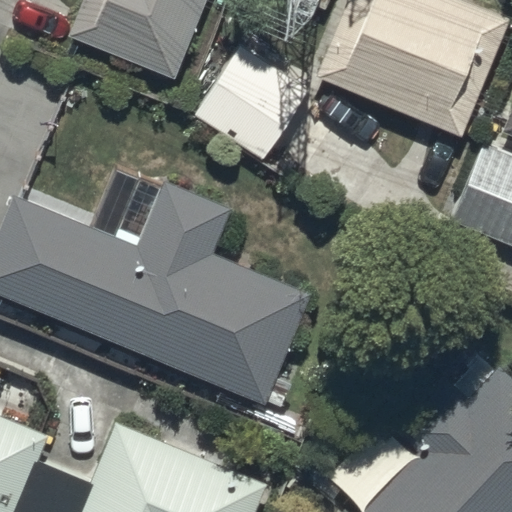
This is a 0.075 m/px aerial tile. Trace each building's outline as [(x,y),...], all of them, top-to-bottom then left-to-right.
[(74,0),(68,17),(172,61),(197,0),(74,0)] [(496,0),(339,0),(314,57),(459,119),(508,5),(496,0)] [(238,30),(193,100),(262,145),(306,77),(238,30)] [(511,88),(502,111),(511,115),(511,88)] [(511,143),(482,131),(451,204),(511,230),(511,143)] [(136,234),(13,180),(0,210),(0,276),(262,386),(307,282),(208,239),(227,196),(164,169),(136,234)] [(418,438),(347,510),(348,511),(511,511),(511,365),(498,352),(464,386),(443,366),(395,416),(418,438)] [(244,511),(262,470),(116,408),(89,469),(33,446),(44,421),(0,402),(0,511),(244,511)]
